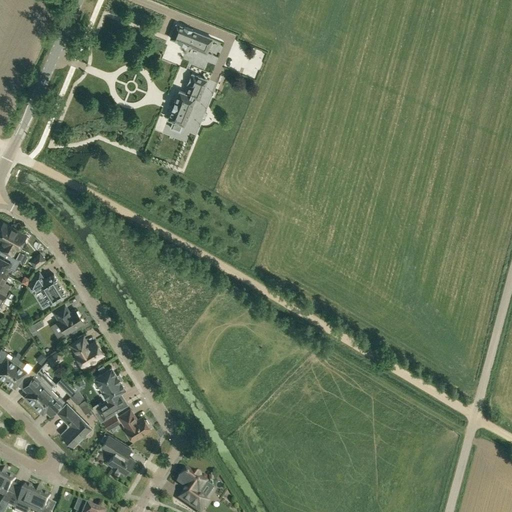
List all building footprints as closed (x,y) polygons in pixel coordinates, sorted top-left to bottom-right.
[(213,34),(175,19),(169,37),(206,52),(213,34)] [(185,50),(165,42),(160,54),(180,62),(185,50)] [(238,44),(230,65),(259,76),(262,68),(263,68),(268,52),(257,48),(256,50),(238,44)] [(199,100),(207,80),(192,74),(187,85),(189,86),(186,93),(179,91),(168,119),(173,121),(171,128),(180,131),(183,124),(184,125),(195,98),(199,100)] [(18,249),(22,242),(23,240),(22,237),(21,235),(19,233),(11,229),(10,226),(3,222),(0,228),(0,239),(3,241),(0,247),(13,254),(16,248),(18,249)] [(6,259),(0,255),(0,270),(8,275),(8,274),(7,274),(11,268),(15,270),(21,260),(9,254),(6,259)] [(36,267),(42,262),(37,256),(31,261),(36,267)] [(0,291),(5,295),(11,285),(4,282),(8,275),(0,270),(0,291)] [(45,280),(40,271),(34,275),(29,285),(34,293),(41,288),(51,304),(67,294),(54,274),(45,280)] [(24,276),(21,282),(27,285),(30,279),(24,276)] [(70,312),(65,304),(54,311),(59,320),(58,320),(66,333),(83,322),(76,309),(70,312)] [(33,324),(29,327),(34,335),(38,332),(33,324)] [(88,345),(83,336),(71,344),(76,352),(75,353),(83,366),(91,362),(92,362),(94,362),(95,361),(96,360),(96,358),(103,354),(95,340),(88,345)] [(11,360),(6,356),(8,353),(1,348),(0,350),(0,378),(1,379),(2,377),(5,380),(20,359),(19,358),(15,356),(14,355),(11,360)] [(52,367),(64,359),(58,350),(47,358),(52,367)] [(45,357),(41,353),(36,359),(40,363),(45,357)] [(28,372),(23,368),(26,364),(20,359),(5,380),(9,382),(8,384),(13,388),(14,386),(15,387),(22,377),(28,382),(36,372),(31,368),(28,372)] [(125,389),(112,367),(94,377),(95,379),(93,380),(93,383),(95,387),(98,388),(100,387),(108,399),(125,389)] [(40,376),(43,373),(39,369),(36,372),(28,382),(33,387),(25,395),(26,396),(25,398),(29,402),(31,401),(34,404),(50,388),(42,379),(43,379),(40,376)] [(59,396),(50,388),(34,404),(37,407),(36,409),(40,413),(42,412),(43,413),(44,412),(49,417),(65,401),(59,395),(59,396)] [(79,402),(83,397),(78,389),(77,390),(71,395),(79,402)] [(91,407),(101,421),(116,412),(111,403),(108,399),(102,403),(100,401),(91,407)] [(73,446),(91,428),(67,403),(57,412),(70,425),(61,434),(73,446)] [(137,420),(130,409),(119,416),(126,427),(125,428),(133,440),(150,429),(149,426),(149,424),(147,420),(144,419),(143,416),(137,420)] [(108,430),(113,427),(108,418),(102,421),(108,430)] [(116,450),(113,454),(108,462),(113,465),(112,468),(117,471),(119,469),(126,473),(134,460),(127,456),(122,452),(126,446),(108,435),(104,442),(116,450)] [(181,500),(188,504),(198,511),(201,511),(208,502),(198,495),(206,483),(200,478),(200,476),(200,474),(199,473),(197,472),(195,472),(194,474),(187,469),(178,482),(187,488),(188,489),(187,492),(181,500)] [(8,505),(14,495),(8,491),(15,478),(4,472),(0,478),(0,493),(4,496),(1,502),(8,505)] [(30,509),(38,489),(26,484),(20,498),(14,495),(8,505),(16,509),(18,503),(30,509)] [(51,511),(44,509),(50,495),(38,489),(30,509),(36,511),(51,511)]
